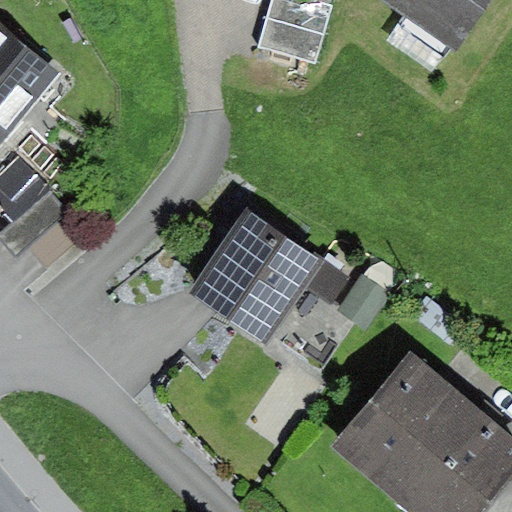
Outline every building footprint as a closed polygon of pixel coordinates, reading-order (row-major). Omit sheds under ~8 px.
[(333,6),(310,0),(271,0),(257,50),(316,66),(333,6)] [(492,0),(387,0),(459,49),(492,0)] [(0,142),(53,74),(0,32),(0,142)] [(51,191),(0,238),(0,240),(17,258),(26,250),(47,272),(90,233),(51,191)] [(350,279),(247,210),(190,295),(268,348),(307,289),(332,305),(350,279)] [(365,278),(341,313),(366,331),(391,295),(365,278)] [(485,511),(511,481),(511,434),(414,352),(334,447),(411,511),(485,511)]
